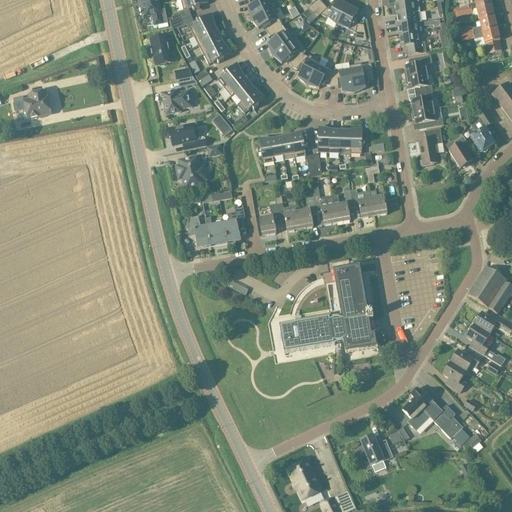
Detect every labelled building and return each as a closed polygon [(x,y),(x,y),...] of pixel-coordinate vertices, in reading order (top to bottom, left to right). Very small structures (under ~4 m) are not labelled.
[(145,17),(146,18),(156,16),(158,27),(168,25),(166,13),(161,15),(157,0),(141,0),(144,9),(141,9),(143,17),(145,17)] [(207,5),(205,0),(182,0),(180,1),(183,12),(193,9),(193,12),(200,9),(199,7),(207,5)] [(268,0),(251,0),(253,3),(251,3),(251,4),(253,3),(254,6),(248,8),(250,21),(271,11),(268,4),(270,3),(268,0)] [(308,10),(312,15),(323,5),(319,0),(309,0),(312,6),(308,10)] [(396,4),(397,15),(415,13),(414,7),(417,7),(415,0),(387,0),(389,5),(396,4)] [(475,0),(477,8),(492,5),(490,0),(475,0)] [(327,9),(323,5),(312,15),(316,19),(320,16),(338,25),(348,7),(340,5),(337,2),(334,7),(331,5),(327,9)] [(492,5),(477,8),(480,20),(495,17),(492,5)] [(354,11),(348,7),(338,25),(356,34),(355,40),(366,41),(363,26),(357,25),(358,19),(355,18),(358,13),(354,11)] [(464,13),(465,17),(472,15),(470,7),(461,9),(462,13),(464,13)] [(462,13),(461,9),(454,11),(456,19),(465,17),(464,13),(462,13)] [(271,11),(250,21),(258,30),(264,27),(265,29),(264,30),(264,31),(265,30),(268,34),(267,35),(282,27),(277,16),(274,17),(271,11)] [(420,12),(415,13),(397,15),(399,26),(416,24),(422,23),(420,12)] [(170,26),(181,21),(179,16),(168,20),(170,26)] [(194,37),(214,27),(211,16),(203,20),(202,18),(196,21),(197,23),(189,27),(194,37)] [(495,17),(480,20),(481,27),(473,29),(474,31),(477,30),(478,33),(491,30),(498,29),(495,17)] [(183,27),(181,21),(170,26),(172,31),(183,27)] [(416,24),(399,26),(400,37),(418,34),(416,24)] [(196,42),(199,47),(219,37),(214,27),(194,37),(196,42)] [(286,32),(282,27),(267,35),(268,35),(271,39),(270,40),(271,39),(273,41),(267,45),(272,57),(295,41),(287,31),(286,32)] [(477,30),(474,31),(468,32),(469,35),(470,35),(471,39),(475,38),(476,40),(484,38),(485,44),(486,44),(488,54),(502,51),(499,41),(500,41),(498,29),(491,30),(478,33),(477,30)] [(462,41),(471,39),(470,35),(469,35),(468,32),(461,34),(462,41)] [(418,34),(400,37),(402,47),(406,47),(407,57),(427,54),(425,43),(419,44),(418,34)] [(154,58),(156,67),(158,66),(160,68),(164,67),(166,65),(171,64),(169,53),(173,52),(170,37),(166,38),(166,37),(151,40),(152,48),(151,48),(153,58),(154,58)] [(219,37),(199,47),(204,57),(224,46),(223,46),(219,37)] [(291,44),(295,41),(272,57),(282,65),(287,61),(288,63),(287,64),(287,65),(289,63),(293,67),(292,68),(303,56),(297,47),(295,49),(291,44)] [(231,55),(224,46),(204,57),(209,67),(213,64),(217,62),(218,64),(224,61),(223,59),(231,55)] [(308,59),(303,56),(292,68),(293,69),(293,68),(298,71),(297,73),(298,72),(301,73),(298,79),(307,87),(320,62),(309,57),(308,59)] [(406,79),(427,75),(425,65),(432,64),(431,56),(413,60),(414,66),(405,67),(406,72),(404,73),(406,79)] [(333,72),(325,68),(324,70),(318,67),(320,63),(320,62),(307,87),(319,90),(322,84),(324,85),(324,87),(325,86),(331,87),(331,88),(333,72)] [(217,81),(224,89),(224,90),(242,75),(236,65),(229,71),(228,69),(223,73),(224,75),(221,78),(221,79),(217,81)] [(362,67),(361,65),(349,67),(354,94),(366,89),(364,83),(367,82),(367,84),(368,84),(367,82),(373,81),(374,82),(371,65),(362,67)] [(343,70),(333,72),(331,88),(331,87),(338,88),(338,89),(338,88),(341,87),(342,94),(354,94),(349,67),(350,72),(343,73),(343,70)] [(187,69),(175,72),(177,81),(179,81),(179,82),(192,79),(192,78),(187,69)] [(199,83),(209,77),(206,71),(196,78),(199,83)] [(242,75),(224,90),(231,98),(248,84),(242,76),(242,75)] [(418,89),(420,95),(433,92),(432,86),(429,87),(427,75),(406,79),(407,86),(408,85),(409,91),(418,89)] [(212,82),(209,77),(199,83),(202,88),(212,82)] [(180,89),(197,85),(193,79),(179,82),(180,89)] [(255,92),(248,84),(231,98),(231,99),(235,96),(241,103),(237,106),(238,107),(256,92),(255,92)] [(492,96),(511,122),(511,121),(511,88),(508,84),(492,96)] [(216,96),(213,91),(208,95),(211,100),(216,96)] [(176,92),(162,95),(166,117),(181,114),(180,111),(192,109),(189,92),(176,95),(176,92)] [(256,92),(238,107),(245,115),(252,109),(254,112),(259,107),(257,105),(264,100),(256,92)] [(411,108),(412,114),(433,110),(431,99),(434,98),(433,92),(420,95),(421,100),(411,102),(412,107),(411,108)] [(25,120),(28,120),(29,120),(49,116),(44,94),(29,97),(30,101),(25,102),(13,105),(15,113),(23,112),(25,120)] [(464,108),(457,109),(460,123),(467,121),(464,108)] [(440,109),(433,110),(412,114),(413,121),(415,120),(416,125),(425,124),(426,130),(444,126),(440,109)] [(476,134),(470,138),(481,154),(482,153),(485,153),(487,152),(488,149),(495,144),(485,129),(486,127),(491,124),(482,110),(476,114),(480,119),(470,126),(476,134)] [(232,131),(220,117),(212,123),(225,137),(232,131)] [(232,127),(236,131),(245,124),(241,119),(232,127)] [(173,148),(183,146),(185,153),(205,148),(204,141),(199,142),(196,125),(169,130),(173,148)] [(317,154),(329,155),(329,131),(318,129),(318,138),(316,138),(315,144),(318,144),(317,154)] [(434,166),(434,164),(438,164),(435,146),(443,145),(440,130),(424,132),(426,140),(419,142),(422,162),(421,162),(421,167),(423,168),(434,166)] [(330,131),(329,131),(329,155),(340,155),(340,150),(340,132),(330,132),(330,131)] [(362,131),(351,132),(350,151),(350,155),(361,155),(362,146),(364,146),(364,140),(362,140),(362,131)] [(351,133),(340,132),(340,150),(350,151),(351,132),(351,133)] [(302,133),(291,137),(295,160),(306,157),(304,148),(307,148),(305,141),(303,142),(302,133)] [(280,139),(283,157),(284,162),(295,160),(291,137),(291,138),(280,139)] [(465,152),(470,149),(463,137),(454,143),(457,147),(449,152),(460,170),(472,162),(465,152)] [(270,141),(273,159),(274,164),(274,163),(273,159),(283,157),(280,139),(270,141)] [(274,164),(273,159),(270,141),(258,141),(260,149),(258,150),(258,157),(261,156),(263,165),(274,164)] [(220,146),(207,149),(209,158),(223,155),(220,146)] [(384,152),(383,146),(371,148),(372,155),(384,152)] [(185,188),(187,190),(200,187),(202,185),(201,182),(205,181),(203,169),(196,170),(194,160),(181,162),(180,164),(181,167),(177,168),(179,180),(183,179),(185,188)] [(320,165),(314,166),(316,178),(322,177),(320,165)] [(316,178),(314,166),(308,167),(310,179),(316,178)] [(365,170),(368,185),(374,184),(373,176),(379,175),(378,168),(365,170)] [(356,191),(350,192),(353,205),(358,204),(361,220),(374,218),(371,200),(370,194),(364,195),(364,201),(358,202),(356,191)] [(339,196),(332,198),(337,224),(350,222),(347,206),(353,205),(350,192),(344,193),(346,204),(341,205),(339,196)] [(212,204),(220,203),(232,201),(231,193),(211,196),(212,204)] [(337,224),(332,198),(328,199),(329,207),(321,209),(319,197),(313,199),(315,211),(321,210),(324,226),(337,224)] [(371,200),(374,218),(386,215),(383,197),(371,200)] [(310,211),(296,213),(300,231),(313,229),(310,212),(315,211),(313,199),(308,200),(310,211)] [(281,204),(276,205),(278,218),(284,217),(287,233),(300,231),(296,213),(284,216),(281,204)] [(278,218),(276,205),(270,206),(272,218),(259,220),(262,238),(275,235),(272,219),(278,218)] [(223,225),(227,244),(239,241),(237,230),(243,229),(240,209),(234,210),(234,213),(229,214),(229,224),(223,225)] [(197,249),(210,246),(207,230),(207,227),(200,229),(198,221),(192,221),(191,219),(185,220),(188,234),(189,238),(195,237),(197,249)] [(206,220),(207,227),(207,230),(210,246),(227,244),(223,225),(212,227),(210,219),(206,220)] [(378,349),(375,334),(372,334),(370,321),(373,320),(371,314),(368,315),(360,266),(333,271),(341,320),(339,319),(337,319),(334,320),(332,320),(330,321),(330,319),(279,328),(284,355),(335,346),(334,345),(337,345),(341,344),(343,343),(345,354),(378,349)] [(468,296),(495,314),(498,316),(511,293),(511,286),(505,282),(506,281),(487,268),(468,296)] [(480,329),(490,336),(494,329),(511,339),(511,324),(498,316),(495,314),(491,319),(482,314),(478,320),(475,319),(472,324),(480,329)] [(485,344),(490,336),(480,329),(472,324),(468,331),(470,333),(467,338),(476,344),(472,349),(484,357),(490,347),(485,344)] [(452,357),(449,362),(467,373),(472,365),(477,368),(483,359),(471,351),(467,357),(458,351),(454,358),(452,357)] [(461,382),(467,373),(449,362),(444,369),(446,370),(443,376),(452,381),(448,387),(460,394),(466,385),(461,382)] [(491,363),(487,370),(496,376),(501,369),(491,363)] [(422,411),(429,418),(433,422),(443,412),(422,392),(421,393),(417,389),(411,396),(414,399),(424,409),(422,411)] [(416,431),(429,418),(422,411),(424,409),(414,399),(402,411),(412,421),(408,424),(416,431)] [(463,408),(465,409),(472,414),(477,407),(468,401),(463,408)] [(443,412),(433,422),(437,426),(436,428),(439,431),(440,430),(451,440),(454,437),(457,439),(461,447),(467,454),(482,443),(475,435),(468,441),(463,434),(462,432),(464,430),(454,420),(456,418),(446,408),(443,412)] [(403,430),(398,433),(404,443),(409,440),(403,430)] [(373,436),(361,441),(364,447),(359,449),(363,457),(367,455),(372,467),(384,461),(393,458),(387,445),(379,449),(373,436)] [(288,470),(303,501),(322,492),(307,461),(288,470)] [(465,466),(460,468),(465,479),(471,476),(465,466)] [(338,511),(333,499),(319,506),(322,511),(338,511)]
